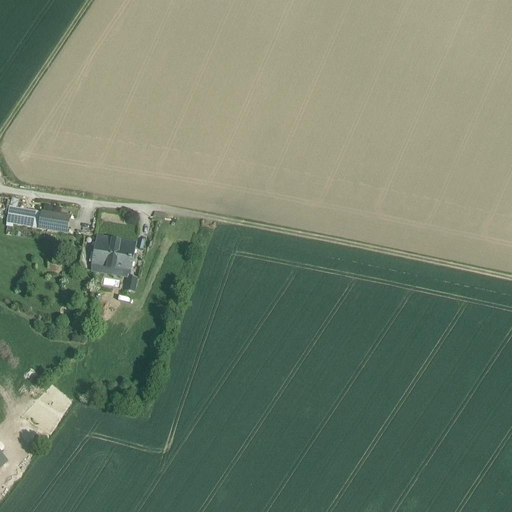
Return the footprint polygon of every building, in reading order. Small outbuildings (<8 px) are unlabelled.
[(9,208),(6,225),(67,234),(70,218),(9,208)] [(90,225),(82,224),(82,230),(94,231),(96,221),(90,220),(90,225)] [(135,246),(98,239),(93,266),(130,273),(135,246)] [(136,278),(129,277),(126,291),(133,292),(136,278)] [(19,283),(20,290),(33,288),(32,282),(19,283)] [(0,469),(8,462),(0,452),(0,469)]
